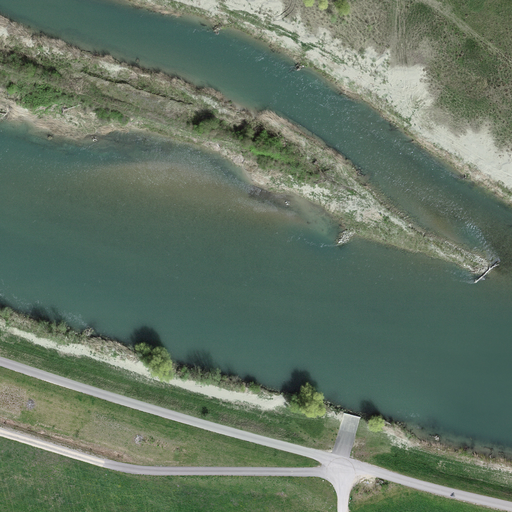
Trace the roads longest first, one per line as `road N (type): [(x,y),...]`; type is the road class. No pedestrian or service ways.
road 1 (unclassified): [(511,506),(204,425),(0,360)]
road 2 (track): [(0,429),(105,464),(173,471),(283,473),(338,463)]
